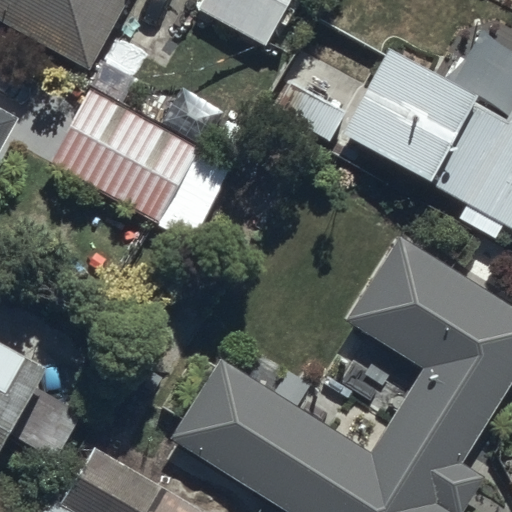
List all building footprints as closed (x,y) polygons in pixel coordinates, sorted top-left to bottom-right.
[(0,0),(0,27),(84,75),(125,0),(0,0)] [(198,0),(193,10),(268,50),(294,0),(198,0)] [(389,50),(340,136),(511,232),(511,94),(501,114),(389,50)] [(342,112),(288,82),(272,111),(326,140),(342,112)] [(46,164),(157,223),(198,148),(87,88),(46,164)] [(0,139),(12,116),(0,109),(0,139)] [(165,443),(274,511),(463,511),(486,477),(459,460),(511,377),(511,315),(397,243),(345,324),(420,372),(366,457),(217,362),(165,443)] [(0,443),(37,375),(0,355),(0,443)] [(60,503),(75,511),(145,511),(158,490),(90,451),(60,503)] [(201,511),(161,489),(147,511),(201,511)]
